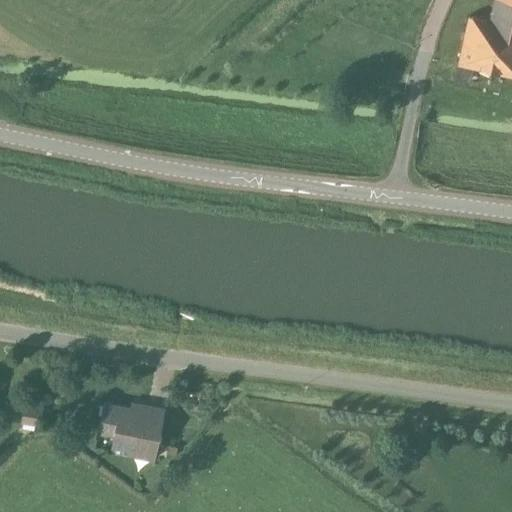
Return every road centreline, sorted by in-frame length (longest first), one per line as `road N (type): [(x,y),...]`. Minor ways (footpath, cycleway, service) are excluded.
road 1 (tertiary): [(511,213),(157,168),(0,136)]
road 2 (unclassified): [(511,405),(0,333)]
